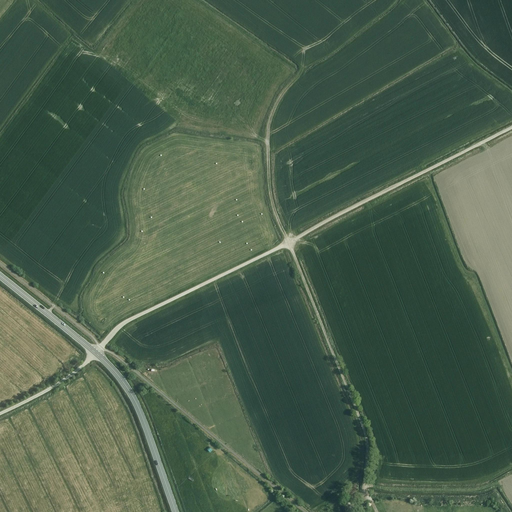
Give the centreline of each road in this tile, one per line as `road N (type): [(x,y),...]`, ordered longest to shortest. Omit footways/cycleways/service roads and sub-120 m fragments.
road 1 (track): [(361,511),(367,441),(289,244),(511,128)]
road 2 (track): [(102,344),(139,314),(289,244),(268,191),(268,143),(271,114),(301,70)]
road 3 (secondary): [(0,275),(126,386),(176,511)]
road 4 (track): [(364,484),(470,486),(511,476)]
